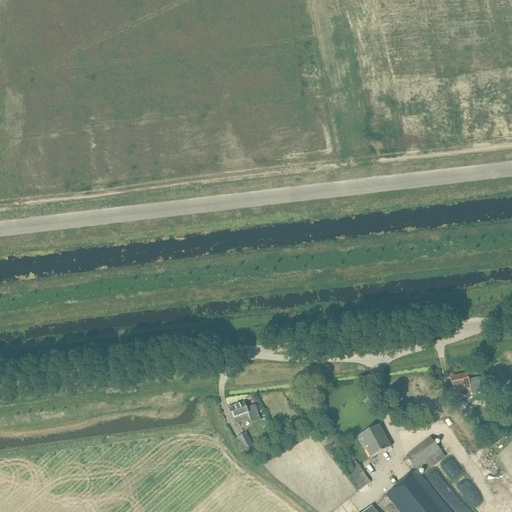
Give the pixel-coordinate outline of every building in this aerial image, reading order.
[(511,0),(0,0),(0,132),(511,71),(511,0)] [(469,380),(468,374),(451,378),(454,394),(471,390),(472,394),(482,391),(479,378),(469,380)] [(481,401),(491,394),(489,390),(482,395),(480,394),(478,396),(478,397),(481,401)] [(463,414),(469,409),(462,400),(455,406),(463,414)] [(313,401),(306,404),(308,411),(315,408),(313,401)] [(247,408),(245,403),(229,408),(234,424),(251,418),(252,423),(261,420),(255,405),(247,408)] [(264,431),(272,428),(268,420),(261,423),(264,431)] [(371,458),(382,452),(391,447),(379,425),(359,437),(371,458)] [(247,457),(257,452),(248,434),(238,440),(247,457)] [(421,475),(445,456),(430,438),(406,457),(421,475)] [(358,465),(349,471),(354,478),(363,472),(358,465)] [(400,511),(448,511),(415,471),(386,494),(400,511)] [(375,495),(384,487),(377,478),(367,485),(375,495)]
